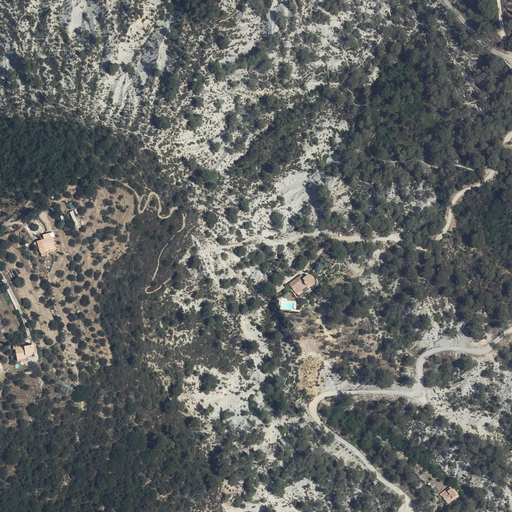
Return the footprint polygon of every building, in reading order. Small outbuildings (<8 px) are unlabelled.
[(81,219),(71,203),(68,206),(78,221),(81,219)] [(51,231),(58,245),(60,249),(64,247),(55,229),(51,231)] [(42,245),(45,252),(49,249),(58,245),(51,231),(45,234),(46,237),(40,240),(42,245)] [(301,279),(301,280),(302,282),(303,283),(304,283),(306,282),(307,283),(313,280),(315,282),(317,282),(318,281),(320,279),(320,275),(317,272),(312,273),(311,271),(301,275),(302,277),(301,279)] [(302,282),(301,280),(304,289),(322,281),(322,277),(320,275),(320,279),(318,281),(317,282),(315,282),(313,280),(307,283),(306,282),(304,283),(303,283),(302,282)] [(284,288),(280,282),(273,286),(277,292),(284,288)] [(24,348),(17,348),(17,344),(10,344),(10,349),(12,349),(13,361),(22,361),(22,357),(30,356),(30,349),(30,347),(24,348)] [(456,496),(451,490),(447,493),(452,500),(456,496)]
